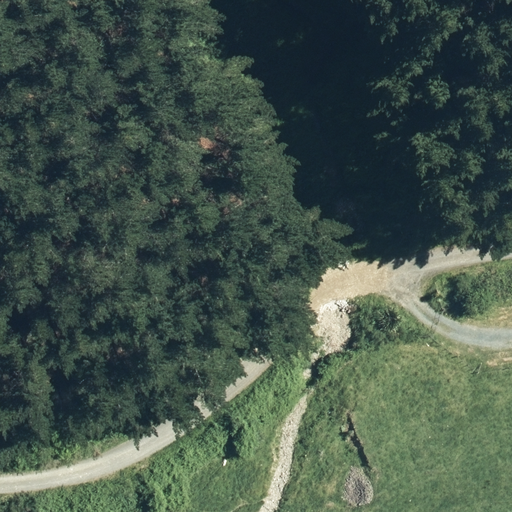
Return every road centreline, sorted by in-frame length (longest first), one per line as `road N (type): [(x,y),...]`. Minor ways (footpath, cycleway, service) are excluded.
road 1 (unclassified): [(0,476),(69,470),(138,439),(351,287),(417,261),(511,246)]
road 2 (track): [(351,287),(511,338)]
